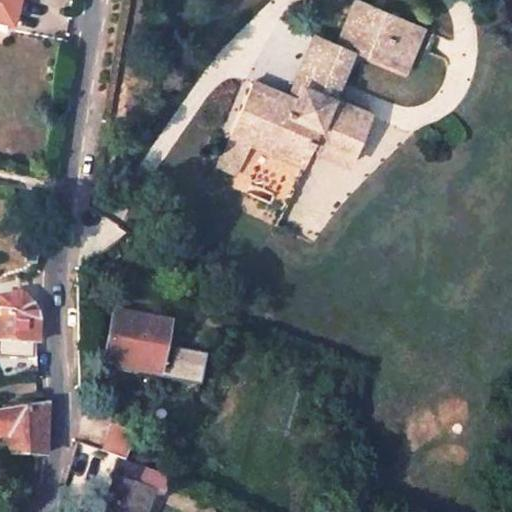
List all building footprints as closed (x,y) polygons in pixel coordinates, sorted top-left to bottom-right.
[(0,0),(0,28),(13,30),(19,0),(0,0)] [(299,97),(258,81),(240,131),(266,141),(314,159),(321,140),(359,154),(374,112),(339,98),(358,48),(401,63),(418,17),(371,0),(361,0),(345,43),(321,36),(299,97)] [(266,141),(240,131),(226,165),(252,175),(266,141)] [(253,185),(282,200),(290,184),(262,169),(253,185)] [(4,309),(0,308),(0,340),(45,340),(40,302),(33,302),(33,295),(6,294),(4,309)] [(176,332),(121,317),(110,364),(166,376),(176,332)] [(0,446),(11,447),(14,460),(48,452),(54,425),(51,404),(0,419),(0,446)] [(103,511),(141,511),(156,474),(119,459),(112,477),(116,479),(103,511)]
